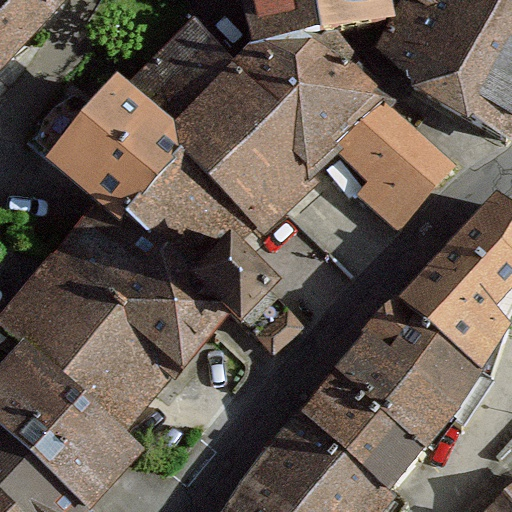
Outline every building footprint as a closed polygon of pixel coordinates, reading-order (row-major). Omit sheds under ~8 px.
[(0,0),(0,72),(70,0),(0,0)] [(312,43),(323,41),(315,0),(243,0),(254,54),(312,43)] [(315,0),(323,41),(385,27),(379,0),(315,0)] [(511,8),(494,0),(401,0),(406,18),(386,55),(431,98),(427,103),(511,147),(511,8)] [(299,115),(342,70),(312,43),(254,54),(236,72),(192,26),(130,96),(189,152),(273,232),(338,160),(343,155),(299,115)] [(343,155),(385,108),(342,70),(299,115),(343,155)] [(123,232),(189,152),(130,96),(120,88),(94,120),(71,103),(33,150),(100,211),(123,232)] [(457,173),(385,108),(343,155),(338,160),(366,186),(363,203),(400,237),(457,173)] [(243,262),(273,232),(189,152),(123,232),(209,296),(243,262)] [(511,215),(503,210),(401,309),(483,382),(511,337),(511,336),(507,333),(511,325),(511,215)] [(123,232),(100,211),(58,264),(186,378),(237,322),(209,296),(123,232)] [(186,378),(58,264),(19,253),(0,272),(0,332),(21,355),(26,349),(131,440),(186,378)] [(268,286),(243,262),(209,296),(237,322),(281,364),(306,332),(268,286)] [(483,382),(401,309),(370,340),(456,416),(460,420),(483,382)] [(21,355),(0,332),(0,432),(84,511),(102,511),(148,461),(131,440),(26,349),(21,355)] [(456,416),(370,340),(339,379),(424,460),(456,416)] [(424,460),(339,379),(303,419),(391,503),(424,460)] [(397,511),(391,503),(303,419),(243,492),(240,510),(238,511),(397,511)] [(0,500),(11,511),(84,511),(0,432),(0,500)] [(511,511),(511,494),(492,511),(511,511)] [(11,511),(0,500),(0,511),(11,511)]
